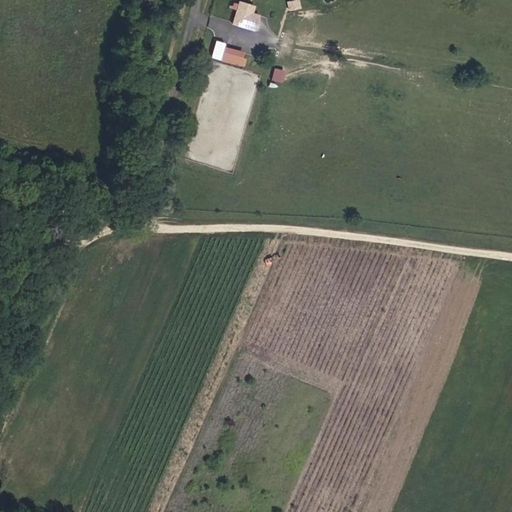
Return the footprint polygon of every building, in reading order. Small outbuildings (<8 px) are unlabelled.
[(298,7),(297,0),(285,2),(287,10),(294,8),(298,7)] [(233,15),(241,17),(245,2),(237,1),(233,15)] [(231,22),(246,26),(248,19),(255,21),(257,14),(250,12),(252,4),(245,2),(241,17),(233,15),(231,22)] [(255,21),(248,19),(246,26),(254,28),(255,21)] [(219,59),(224,42),(215,39),(210,56),(219,59)] [(243,54),(225,48),(223,56),(241,61),(243,54)] [(271,80),(283,81),(284,68),(273,67),(271,80)]
